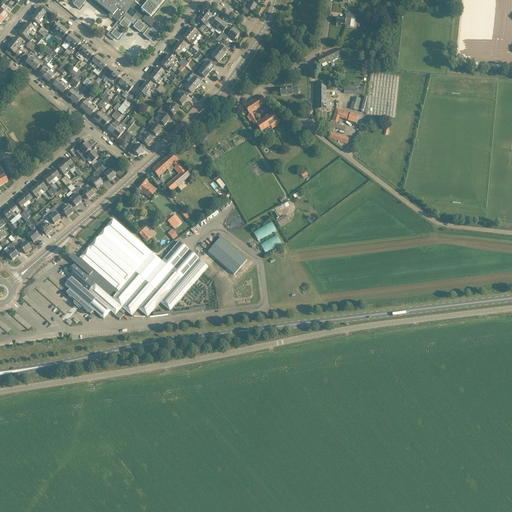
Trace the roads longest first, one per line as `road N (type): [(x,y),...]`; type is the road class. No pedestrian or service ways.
road 1 (unclassified): [(0,392),(367,325),(511,308)]
road 2 (primary): [(0,373),(153,343),(511,298)]
road 3 (track): [(511,233),(425,216),(260,89)]
road 4 (secondary): [(27,269),(224,87)]
road 5 (residential): [(224,87),(244,98),(306,61),(322,38),(328,0)]
